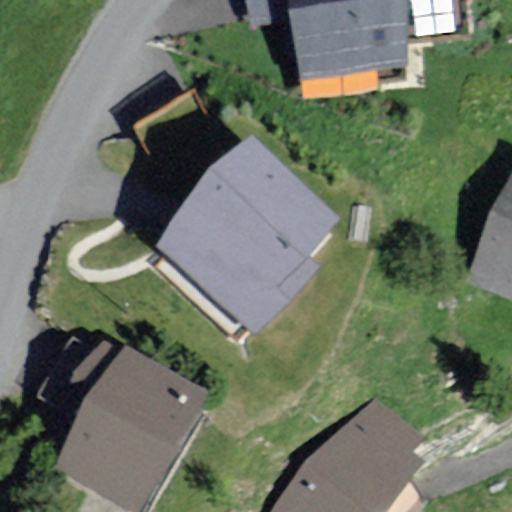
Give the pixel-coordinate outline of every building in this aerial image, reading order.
[(391,0),(300,0),(307,70),(397,61),(391,0)] [(336,217),(263,146),(165,247),(251,330),(312,268),(299,255),(336,217)] [(511,195),(476,278),(511,293),(511,195)] [(201,397),(107,343),(77,395),(96,406),(65,460),(140,503),(201,397)] [(376,511),(424,458),(369,410),(278,511),(376,511)]
